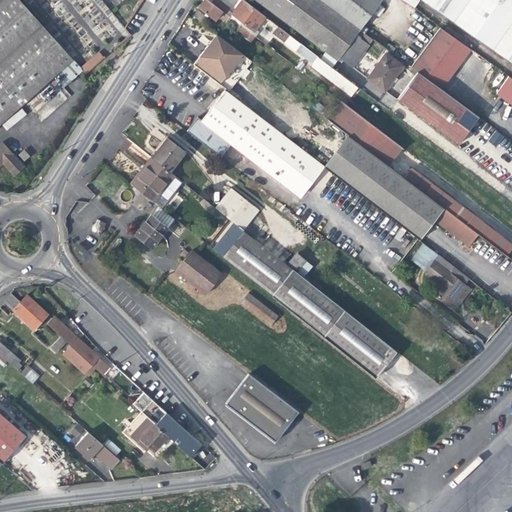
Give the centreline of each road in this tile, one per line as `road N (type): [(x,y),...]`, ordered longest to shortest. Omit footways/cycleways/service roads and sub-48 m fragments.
road 1 (unclassified): [(511,334),(472,378),(391,436),(311,462),(245,471)]
road 2 (secondary): [(43,258),(105,310),(245,471)]
road 3 (secondary): [(37,216),(169,0)]
road 4 (unclassified): [(0,505),(245,471)]
